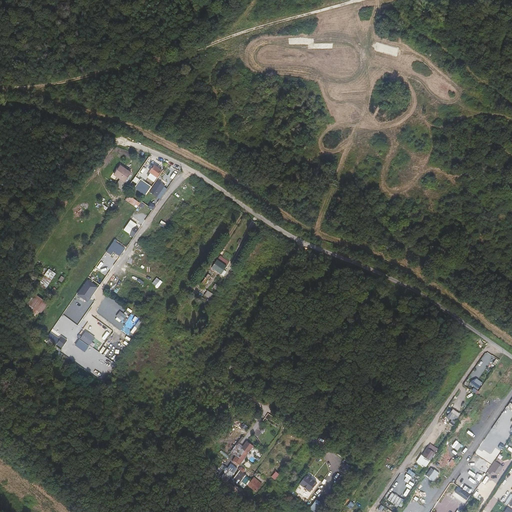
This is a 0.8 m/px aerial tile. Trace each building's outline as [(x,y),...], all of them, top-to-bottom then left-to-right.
[(121,165),(115,173),(125,180),(131,172),(121,165)] [(149,179),(153,182),(158,175),(154,172),(152,171),(150,169),(145,176),(148,178),(149,179)] [(125,182),(120,178),(116,185),(121,189),(125,182)] [(130,185),(144,195),(146,191),(131,180),(127,185),(128,186),(130,185)] [(158,180),(150,191),(157,197),(165,185),(158,180)] [(125,200),(137,208),(140,203),(128,195),(125,200)] [(130,221),(124,229),(133,236),(139,228),(130,221)] [(220,255),(218,258),(227,265),(230,262),(220,255)] [(218,258),(214,264),(223,271),(227,265),(218,258)] [(223,271),(214,264),(208,271),(218,278),(223,271)] [(47,287),(56,273),(48,268),(40,282),(47,287)] [(87,278),(77,293),(88,300),(98,285),(87,278)] [(214,294),(208,290),(204,295),(211,299),(214,294)] [(28,306),(31,308),(30,310),(36,314),(38,310),(41,312),(48,302),(34,294),(28,306)] [(86,331),(81,338),(90,345),(96,338),(86,331)] [(67,340),(62,336),(60,339),(57,343),(62,347),(67,340)] [(483,383),(475,377),(470,383),(478,389),(483,383)] [(460,415),(452,409),(447,416),(455,422),(460,415)] [(247,440),(243,447),(240,444),(245,437),(243,436),(238,443),(232,450),(237,454),(233,460),(239,465),(254,445),(247,440)] [(425,452),(435,458),(441,449),(431,443),(425,452)] [(430,461),(421,454),(415,461),(425,468),(430,461)] [(481,460),(479,462),(486,468),(488,466),(481,460)] [(503,465),(495,460),(488,472),(491,474),(493,472),(497,475),(503,465)] [(229,480),(237,468),(231,463),(222,475),(229,480)] [(415,474),(408,469),(406,473),(413,477),(415,474)] [(280,474),(276,471),(271,477),(275,480),(280,474)] [(242,477),(237,472),(230,481),(235,486),(242,477)] [(307,474),(300,484),(310,491),(317,482),(307,474)] [(263,485),(254,477),(250,482),(253,484),(250,486),(257,492),(263,485)] [(463,482),(460,486),(470,492),(472,488),(463,482)] [(256,491),(249,485),(244,490),(251,496),(256,491)] [(460,495),(467,500),(470,495),(458,487),(455,492),(460,495)] [(405,501),(391,492),(387,498),(401,507),(405,501)] [(467,500),(460,495),(457,499),(464,503),(467,500)] [(323,511),(326,509),(315,501),(310,508),(315,511),(323,511)]
